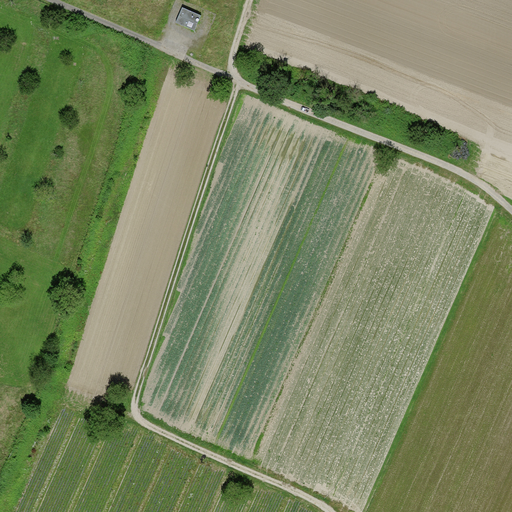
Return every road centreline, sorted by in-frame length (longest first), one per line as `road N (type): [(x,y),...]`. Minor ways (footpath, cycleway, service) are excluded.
road 1 (track): [(338,511),(129,411),(238,77)]
road 2 (track): [(64,0),(448,165),(511,211)]
